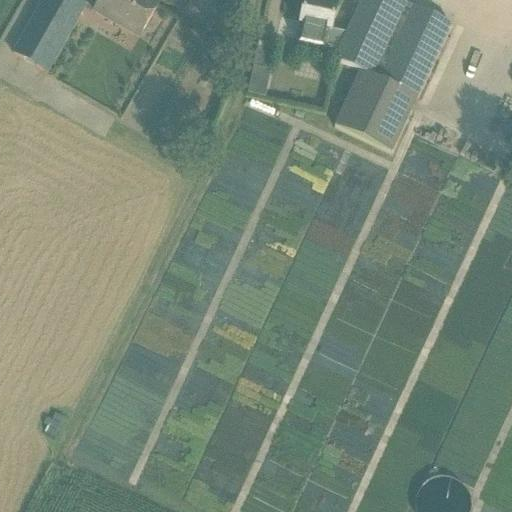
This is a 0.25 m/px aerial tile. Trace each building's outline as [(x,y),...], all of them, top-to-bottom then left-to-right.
[(47,74),(76,25),(86,8),(72,0),(43,0),(41,5),(13,54),(47,74)] [(139,41),(148,25),(158,7),(156,6),(155,9),(138,0),(101,0),(94,14),(139,41)] [(451,28),(391,0),(362,0),(346,36),(338,53),(334,63),(359,74),(333,129),(392,156),(451,28)] [(336,8),(304,2),(299,27),(301,28),(297,45),(338,53),(346,36),(331,33),(336,8)] [(265,48),(261,73),(277,76),(281,51),(265,48)]
